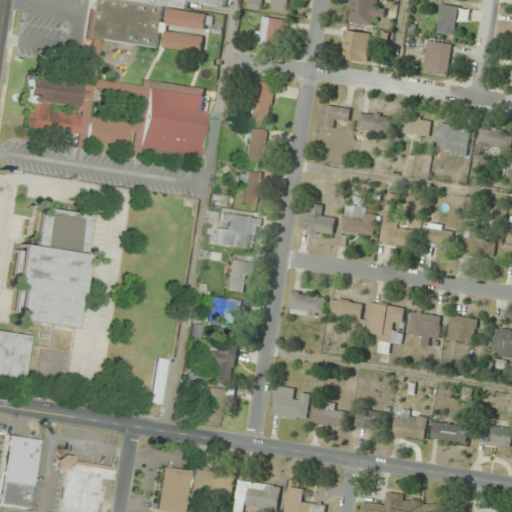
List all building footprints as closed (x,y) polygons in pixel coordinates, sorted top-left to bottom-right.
[(95,0),(84,59),(95,61),(100,38),(157,49),(162,23),(205,32),(208,16),(188,11),(190,1),(221,8),(222,0),(95,0)] [(287,12),(288,0),(271,0),(269,9),(287,12)] [(351,0),(349,23),(373,26),(375,16),(385,18),(386,9),(376,8),(377,0),(351,0)] [(457,6),(439,6),(439,35),(457,35),(457,6)] [(283,50),(289,22),(260,16),(254,45),(283,50)] [(201,54),(203,37),(165,31),(163,47),(201,54)] [(371,61),(371,33),(345,33),(345,61),(371,61)] [(424,72),(449,74),(452,44),(428,42),(424,72)] [(204,89),(143,82),(142,89),(29,76),(23,129),(77,135),(76,142),(128,148),(128,152),(196,160),(204,89)] [(254,118),(271,119),(275,83),(258,82),(254,118)] [(339,119),(351,120),(351,108),(322,107),(321,128),(339,128),(339,119)] [(392,131),(391,114),(359,115),(360,133),(392,131)] [(430,121),(408,118),(406,134),(428,137),(430,121)] [(472,130),(440,124),(435,151),(467,157),(472,130)] [(264,162),(267,130),(250,129),(247,161),(264,162)] [(511,147),(511,132),(480,129),(479,146),(511,149),(511,147)] [(238,191),(243,191),(243,203),(260,203),(260,171),(238,171),(238,191)] [(367,214),(368,208),(347,204),(342,232),(373,237),(377,215),(367,214)] [(312,213),(304,213),(302,232),(334,236),(336,218),(324,217),(325,207),(313,206),(312,213)] [(88,215),(40,208),(35,246),(21,245),(11,320),(73,328),(88,215)] [(249,250),(251,235),(259,236),(262,219),(227,213),(224,230),(213,229),(211,244),(249,250)] [(400,220),(384,218),(381,244),(412,248),(414,231),(399,229),(400,220)] [(453,225),(427,225),(427,247),(453,247),(453,225)] [(463,255),(493,260),(498,238),(467,232),(463,255)] [(255,263),(229,260),(226,290),(245,293),(247,275),(254,276),(255,263)] [(322,319),(326,297),(293,291),(288,312),(322,319)] [(219,323),(219,333),(240,333),(240,299),(211,299),(211,323),(219,323)] [(330,317),(361,320),(363,302),(332,299),(330,317)] [(392,344),(402,346),(404,327),(406,308),(370,303),(366,331),(376,332),(375,341),(383,342),(381,353),(390,354),(392,344)] [(441,316),(413,312),(410,334),(421,335),(420,344),(437,347),(441,316)] [(478,320),(452,315),(447,340),(474,344),(478,320)] [(491,354),(511,357),(511,330),(496,328),(491,354)] [(29,335),(0,330),(0,380),(23,384),(29,335)] [(205,364),(216,366),(214,379),(233,381),(238,347),(218,344),(217,352),(207,351),(205,364)] [(166,359),(155,358),(151,403),(163,404),(166,359)] [(204,420),(223,423),(228,390),(209,387),(204,420)] [(273,416),(308,420),(311,392),(276,388),(273,416)] [(357,428),(385,428),(385,411),(357,410),(357,428)] [(424,441),(429,415),(398,410),(393,436),(424,441)] [(433,441),(466,442),(467,425),(434,424),(433,441)] [(511,442),(511,429),(487,426),(484,444),(511,448),(511,442)] [(0,504),(28,508),(38,439),(7,435),(0,485),(0,504)] [(96,511),(100,486),(110,487),(113,465),(58,457),(57,471),(62,471),(56,511),(52,511),(50,511),(96,511)] [(155,511),(160,511),(181,511),(187,470),(160,466),(155,511)] [(232,497),(235,476),(194,470),(191,491),(232,497)] [(235,511),(239,511),(244,511),(246,506),(279,511),(282,486),(239,481),(235,511)] [(324,511),(326,504),(305,501),(307,490),(289,487),(284,511),(324,511)] [(363,502),(361,511),(446,511),(447,511),(439,510),(440,506),(405,501),(406,496),(387,493),(386,505),(363,502)]
